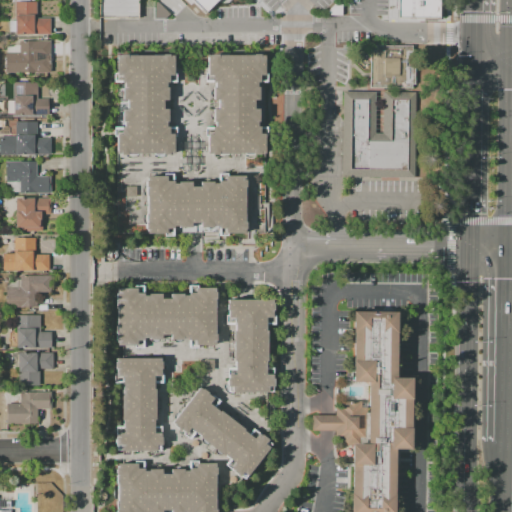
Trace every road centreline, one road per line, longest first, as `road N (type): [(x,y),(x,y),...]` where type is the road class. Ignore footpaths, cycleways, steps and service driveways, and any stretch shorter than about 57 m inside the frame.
road 1 (residential): [(77,0),(82,511)]
road 2 (residential): [(293,273),(292,27)]
road 3 (residential): [(293,273),(292,459),(264,511)]
road 4 (primary): [(467,248),(469,430)]
road 5 (primary): [(505,251),(509,74)]
road 6 (primary): [(469,73),(467,248)]
